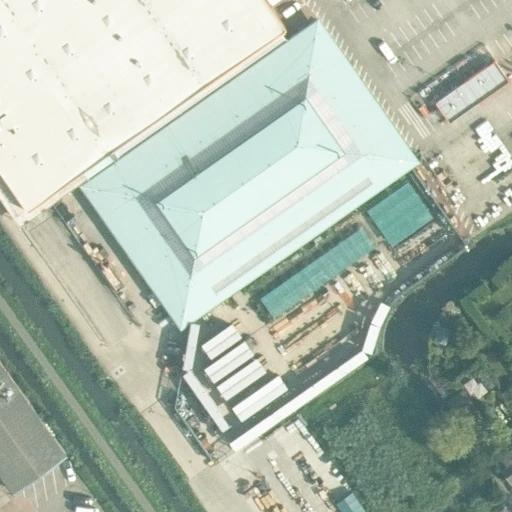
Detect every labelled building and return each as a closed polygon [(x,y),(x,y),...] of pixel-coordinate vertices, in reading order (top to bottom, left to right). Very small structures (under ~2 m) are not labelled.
[(0,0),(0,197),(13,216),(45,194),(80,170),(123,231),(170,298),(394,142),(315,28),(291,45),(286,37),(280,29),(286,25),(268,0),(0,0)] [(438,100),(452,120),(510,78),(496,58),(438,100)] [(0,362),(0,472),(12,490),(65,452),(0,362)] [(511,383),(501,392),(507,400),(511,396),(511,383)] [(511,444),(505,435),(487,447),(511,481),(511,444)]
